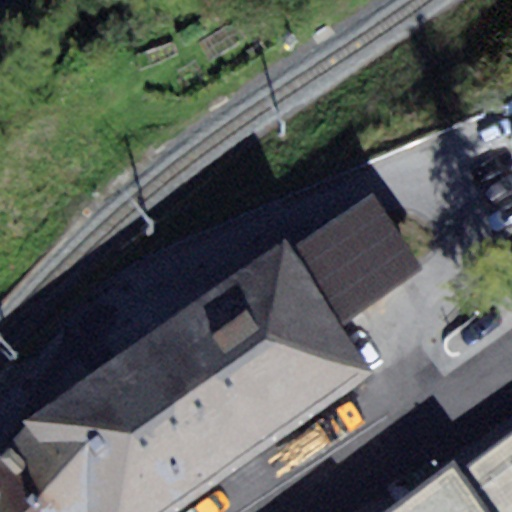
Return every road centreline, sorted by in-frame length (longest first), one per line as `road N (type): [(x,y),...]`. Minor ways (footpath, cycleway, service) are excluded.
road 1 (residential): [(0,423),(107,312),(354,197),(393,192),(432,197),(452,224),(441,268),(402,332),(396,371),(421,414)]
road 2 (residential): [(276,511),(421,414)]
